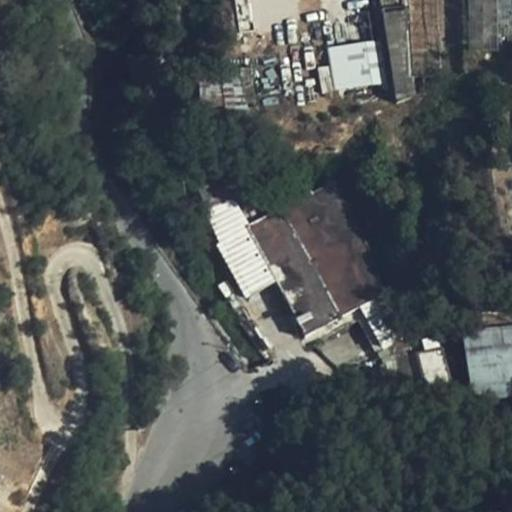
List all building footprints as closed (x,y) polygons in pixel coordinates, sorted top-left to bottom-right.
[(410,0),(413,82),(465,81),(463,0),(410,0)] [(511,56),(511,0),(469,0),(470,57),(511,56)] [(334,90),(388,85),(384,41),(330,46),(334,90)] [(252,83),(217,83),(217,108),(253,107),(252,83)] [(308,341),(360,313),(387,300),(368,250),(334,187),(344,180),(338,168),(313,182),(320,194),(249,233),(308,341)] [(218,180),(206,185),(199,188),(211,216),(218,213),(262,194),(254,174),(239,172),(218,180)] [(215,173),(202,177),(206,185),(218,180),(215,173)] [(388,365),(411,353),(411,346),(387,300),(360,313),(388,365)] [(414,348),(427,379),(454,375),(439,338),(427,327),(415,334),(420,345),(414,348)] [(470,373),(511,366),(511,329),(465,336),(470,373)] [(511,399),(511,383),(482,387),(484,403),(511,399)]
